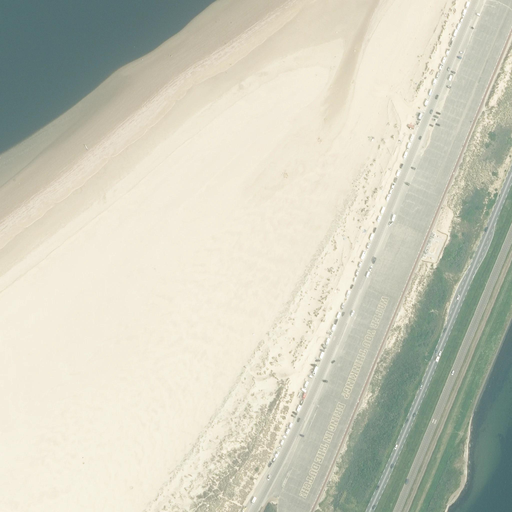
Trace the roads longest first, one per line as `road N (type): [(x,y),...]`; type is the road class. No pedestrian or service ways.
road 1 (unclassified): [(252,511),(298,421),(473,0)]
road 2 (primary): [(368,511),(511,172)]
road 3 (tertiary): [(396,511),(511,231)]
